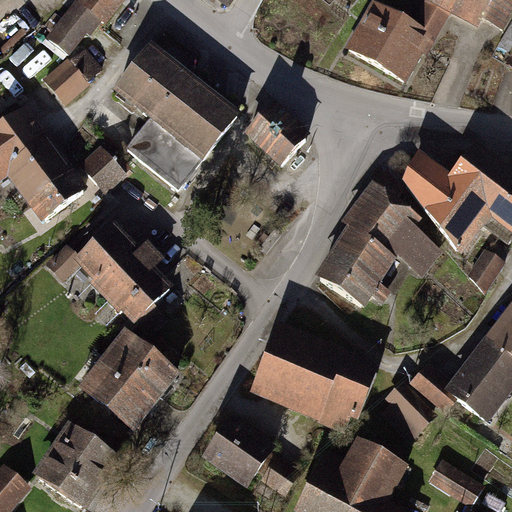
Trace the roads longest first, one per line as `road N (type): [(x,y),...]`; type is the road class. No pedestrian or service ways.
road 1 (residential): [(137,511),(294,286),(338,202),(359,119)]
road 2 (residential): [(511,141),(483,128),(359,119)]
road 3 (residential): [(359,119),(229,42)]
